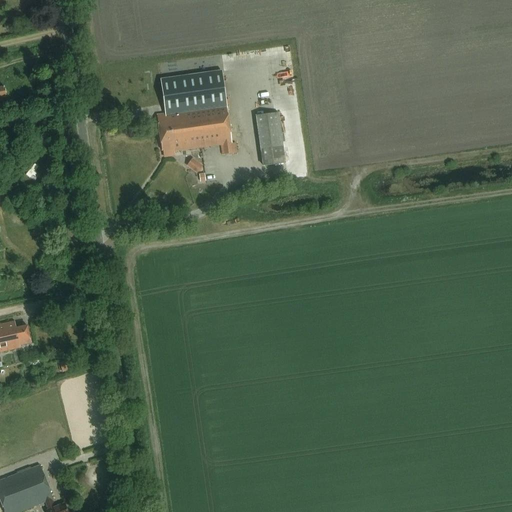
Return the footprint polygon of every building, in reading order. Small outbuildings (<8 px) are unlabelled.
[(166,115),(157,116),(162,152),(174,150),(175,153),(224,146),(225,156),(234,155),(222,71),(161,80),(166,115)] [(279,112),(257,116),(263,167),(286,164),(283,145),(279,112)] [(195,157),(188,165),(198,173),(205,166),(195,157)] [(19,346),(31,344),(27,327),(16,329),(14,322),(0,325),(0,353),(20,349),(19,346)] [(73,358),(61,362),(64,372),(76,369),(73,358)] [(40,466),(0,481),(0,501),(4,511),(21,511),(45,503),(48,511),(47,511),(67,511),(64,504),(54,508),(51,501),(53,500),(40,466)]
